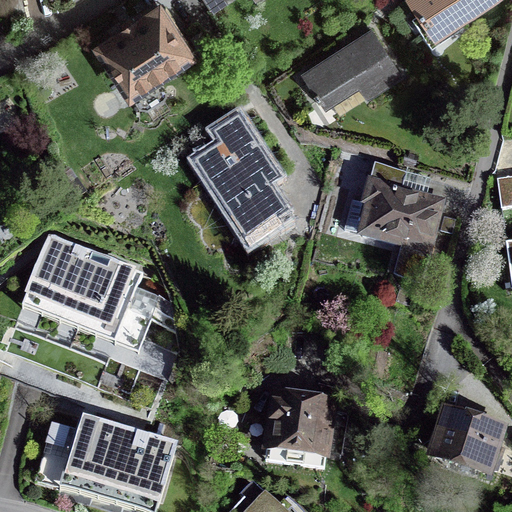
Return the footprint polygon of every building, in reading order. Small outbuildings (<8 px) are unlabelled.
[(205,0),(213,11),(227,2),(225,0),(205,0)] [(410,0),(434,36),(487,0),(410,0)] [(158,8),(134,24),(131,19),(122,25),(125,30),(101,45),(131,91),(151,78),(158,79),(166,74),(168,67),(188,54),(158,8)] [(330,99),(338,112),(398,74),(400,75),(370,30),(304,73),(316,91),(313,93),(318,100),(321,99),(324,103),(330,99)] [(233,140),(195,164),(216,196),(228,188),(239,206),(235,209),(254,237),(286,216),(268,189),(279,182),(246,132),(244,132),(250,141),(238,148),(233,140)] [(244,132),(233,140),(238,148),(250,141),(244,132)] [(406,174),(375,165),(364,204),(352,201),(344,231),(403,247),(395,277),(420,283),(441,204),(401,193),(406,174)] [(511,208),(511,178),(497,180),(501,210),(511,208)] [(445,219),(441,232),(451,235),(454,222),(445,219)] [(50,239),(17,322),(110,359),(143,276),(50,239)] [(170,303),(137,290),(115,346),(139,355),(152,322),(176,331),(170,303)] [(365,375),(379,379),(385,354),(371,350),(365,375)] [(324,469),(329,431),(332,432),(335,413),(349,415),(351,403),(334,401),(333,406),(301,402),(301,397),(290,396),(283,396),(282,399),(275,398),(274,404),(270,404),(268,423),(271,424),(265,461),(324,469)] [(499,432),(491,430),(493,424),(477,419),(475,425),(447,416),(436,453),(496,471),(502,451),(494,449),(499,432)] [(59,490),(133,511),(157,511),(176,446),(80,418),(59,490)] [(244,501),(234,511),(282,511),(274,504),(252,484),(240,497),(244,501)] [(303,511),(283,494),(274,504),(282,511),(303,511)]
